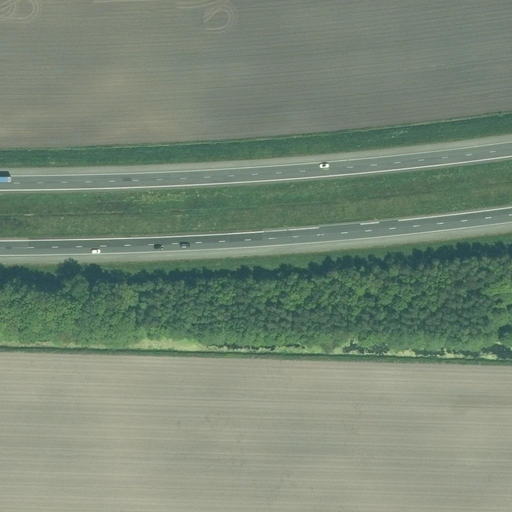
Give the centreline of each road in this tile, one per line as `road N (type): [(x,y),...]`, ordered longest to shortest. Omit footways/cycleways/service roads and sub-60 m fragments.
road 1 (motorway): [(511,149),(232,175),(0,182)]
road 2 (motorway): [(0,246),(233,241),(511,215)]
